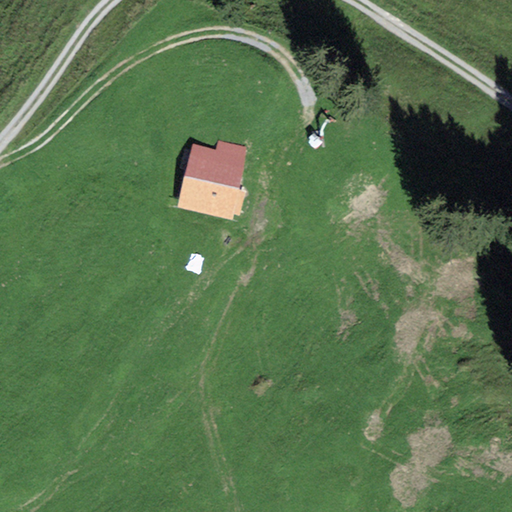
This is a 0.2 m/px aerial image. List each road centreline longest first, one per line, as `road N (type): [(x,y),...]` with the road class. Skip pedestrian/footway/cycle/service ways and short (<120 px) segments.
road 1 (track): [(0,164),(52,142),(133,70),(181,44),(231,37),(295,59),(309,79),(313,121)]
road 2 (track): [(127,0),(0,150)]
road 3 (track): [(511,107),(347,0)]
